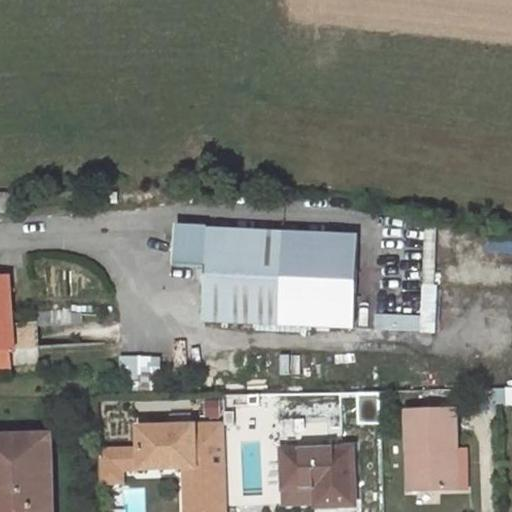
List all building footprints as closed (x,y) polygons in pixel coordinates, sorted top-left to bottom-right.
[(205,301),(356,308),(360,235),(179,227),(177,264),(207,265),(205,301)] [(0,350),(8,351),(14,349),(8,276),(0,276),(0,350)] [(355,329),(356,308),(205,301),(204,322),(355,329)] [(0,368),(10,367),(8,351),(0,350),(0,368)] [(158,358),(120,359),(120,393),(159,393),(158,358)] [(455,411),(407,413),(411,490),(459,488),(455,411)] [(380,412),(367,413),(368,440),(380,439),(380,412)] [(186,511),(228,511),(226,425),(138,427),(139,450),(140,469),(196,468),(196,482),(194,482),(191,483),(189,485),(187,487),(186,490),(185,492),(186,511)] [(51,511),(49,436),(0,437),(0,511),(51,511)] [(316,488),(317,506),(354,504),(352,448),(284,451),(285,489),(316,488)] [(122,450),(99,451),(100,483),(123,483),(123,470),(122,450)] [(139,450),(122,450),(123,470),(140,469),(139,450)] [(287,506),(317,506),(316,488),(285,489),(287,506)]
